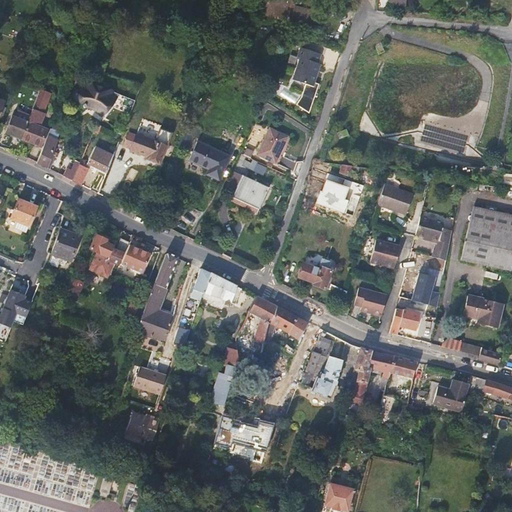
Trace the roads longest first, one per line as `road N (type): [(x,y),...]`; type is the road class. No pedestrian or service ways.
road 1 (residential): [(263,288),(353,30),(373,19)]
road 2 (unclassified): [(263,288),(361,336),(511,381)]
road 3 (residential): [(165,243),(0,160)]
road 4 (unclassified): [(511,32),(373,19)]
